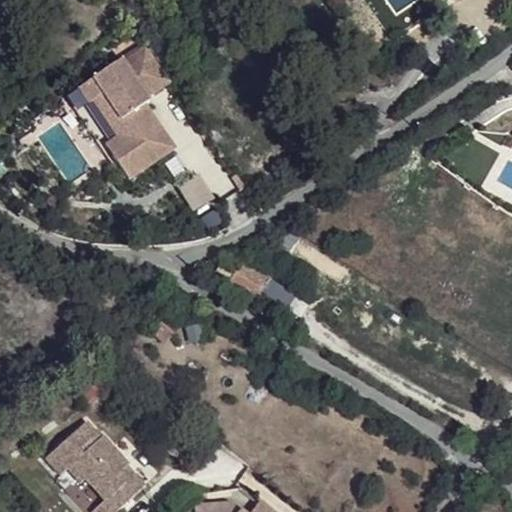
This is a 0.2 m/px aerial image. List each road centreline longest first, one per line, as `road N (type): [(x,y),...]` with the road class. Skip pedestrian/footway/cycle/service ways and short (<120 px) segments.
road 1 (unclassified): [(167,264),(235,242),(511,56)]
road 2 (unclassified): [(454,446),(167,264)]
road 3 (residential): [(0,205),(167,264)]
